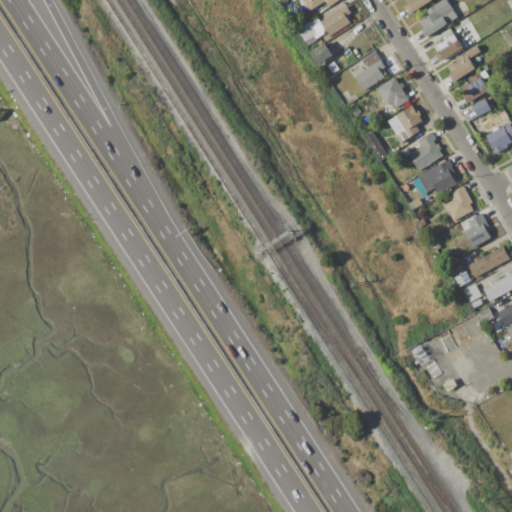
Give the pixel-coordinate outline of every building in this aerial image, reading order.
[(306,0),(339,0),(329,7),(325,0),(312,8),(306,0)] [(407,0),(432,0),(412,15),(407,7),(410,4),(407,0)] [(427,36),(419,23),(431,16),(427,9),(442,0),(447,0),(458,17),(427,36)] [(321,22),(347,5),(352,13),(348,16),(352,22),(330,36),(321,22)] [(309,22),(317,34),(316,34),(320,41),(311,47),(307,41),(305,42),(297,29),(309,22)] [(436,46),(448,38),(447,36),(454,32),(464,47),(445,59),(436,46)] [(311,52),(326,43),(334,55),(319,65),(311,52)] [(448,65),(457,60),(456,57),(478,44),(482,52),(472,59),(477,68),(455,81),(450,73),(452,72),(448,65)] [(355,76),(368,68),(363,59),(376,52),(386,68),(384,69),(388,75),(385,76),(386,78),(365,91),(355,76)] [(468,102),(464,95),(466,93),(461,85),(486,70),(490,77),(484,80),(489,89),(468,102)] [(377,88),(396,77),(400,84),(402,83),(405,87),(403,88),(409,100),(395,108),(392,103),(388,105),(377,88)] [(472,105),(486,97),(492,109),(478,117),(472,105)] [(355,103),(359,108),(353,113),(349,108),(355,103)] [(389,121),(413,106),(415,110),(417,108),(422,114),(419,116),(422,121),(417,125),(421,130),(402,142),(389,121)] [(486,135),(494,131),(493,129),(497,127),(498,129),(509,123),(511,129),(511,142),(508,144),(509,146),(504,149),(505,150),(496,154),(486,135)] [(365,136),(373,132),(388,156),(380,160),(365,136)] [(420,170),(410,154),(423,147),(418,140),(432,132),(436,139),(434,141),(436,145),(439,143),(442,148),(439,150),(443,155),(420,170)] [(418,175),(449,159),(454,168),(450,169),(457,183),(437,193),(434,188),(426,192),(418,175)] [(458,162),(464,171),(459,174),(453,165),(458,162)] [(465,185),(474,203),(471,204),(474,211),(454,222),(444,204),(454,199),(451,193),(465,185)] [(409,203),(419,197),(423,204),(413,210),(409,203)] [(464,232),(472,228),(469,220),(483,213),(491,230),(488,231),(492,238),(472,248),(464,232)] [(474,277),(468,265),(475,262),(473,259),(479,256),(480,259),(492,253),(491,250),(497,247),(498,250),(504,246),(510,258),(474,277)] [(449,263),(458,259),(464,270),(455,275),(449,263)] [(484,288),(490,285),(489,283),(494,280),(495,282),(508,276),(506,273),(511,270),(511,288),(491,300),(484,288)] [(464,289),(475,283),(481,297),(470,302),(464,289)] [(471,303),(481,299),(483,303),(474,308),(471,303)] [(499,312),(505,309),(504,307),(509,304),(510,306),(511,304),(511,322),(507,325),(499,312)] [(478,314),(489,308),(494,318),(483,324),(478,314)] [(442,333),(450,328),(453,333),(444,337),(442,333)] [(421,345),(431,360),(433,358),(443,373),(434,379),(424,365),(422,367),(411,351),(421,345)] [(450,378),(454,386),(449,389),(445,381),(450,378)]
